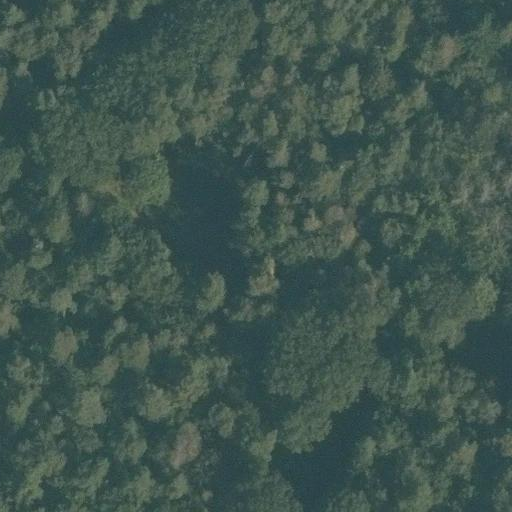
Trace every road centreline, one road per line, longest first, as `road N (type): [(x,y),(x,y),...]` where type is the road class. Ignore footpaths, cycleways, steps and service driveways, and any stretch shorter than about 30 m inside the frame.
road 1 (track): [(0,142),(299,299)]
road 2 (track): [(39,164),(48,150),(283,0)]
road 3 (track): [(299,299),(511,413)]
road 4 (track): [(235,511),(299,299)]
